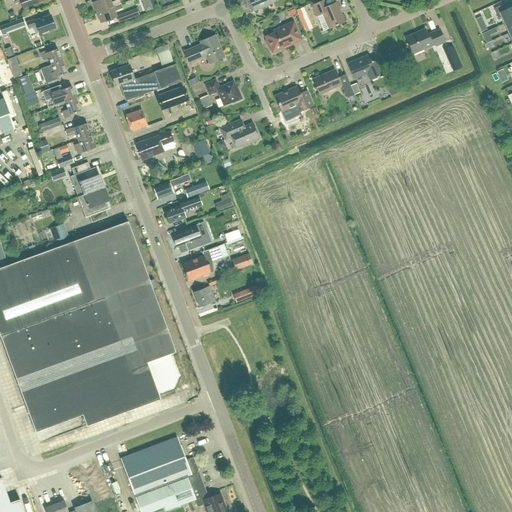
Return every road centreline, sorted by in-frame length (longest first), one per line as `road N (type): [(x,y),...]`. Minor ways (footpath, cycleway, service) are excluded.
road 1 (tertiary): [(190,335),(87,60)]
road 2 (unclassified): [(216,399),(24,473),(0,404)]
road 3 (residential): [(87,60),(218,8)]
road 4 (residential): [(254,80),(368,31)]
road 5 (tertiary): [(259,511),(216,399)]
